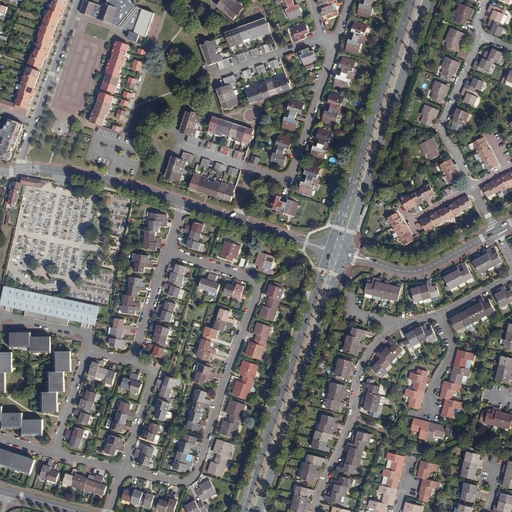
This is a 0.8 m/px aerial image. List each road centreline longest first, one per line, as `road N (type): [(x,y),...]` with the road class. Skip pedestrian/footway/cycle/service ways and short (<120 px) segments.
road 1 (residential): [(121,469),(183,482),(197,472),(259,280),(169,251)]
road 2 (secondary): [(328,250),(242,511)]
road 3 (secondary): [(258,511),(342,254)]
road 4 (secondary): [(342,254),(427,0)]
road 5 (secondary): [(411,0),(328,250)]
road 6 (residential): [(441,315),(389,331),(364,362),(352,421),(317,511)]
road 7 (residential): [(76,0),(20,169)]
road 8 (residential): [(481,35),(442,128),(472,187)]
road 9 (tertiary): [(496,230),(410,271),(342,254)]
road 10 (residential): [(334,43),(290,181)]
road 11 (residential): [(73,31),(106,42),(82,112),(50,101)]
road 12 (residential): [(121,469),(150,381),(131,363)]
